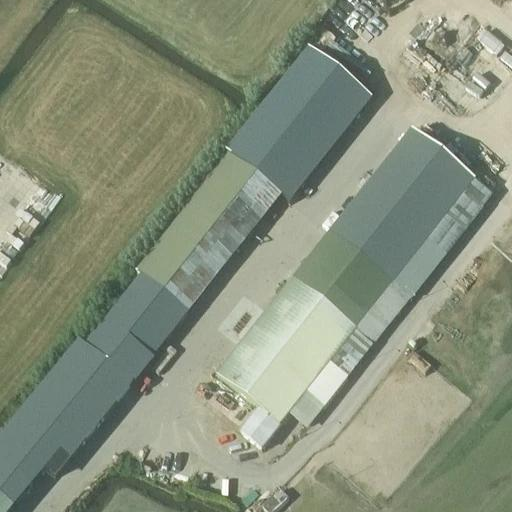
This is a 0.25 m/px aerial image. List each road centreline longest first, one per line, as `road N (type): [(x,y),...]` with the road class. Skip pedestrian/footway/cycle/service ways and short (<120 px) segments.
road 1 (unknown): [(145,407),(186,370),(387,118),(405,109),(433,116),(492,152),(506,171),(499,214),(345,409),(281,470),(227,463)]
road 2 (unknown): [(25,511),(145,407)]
